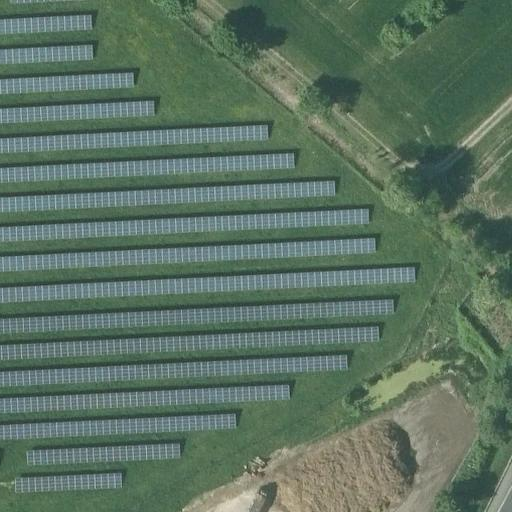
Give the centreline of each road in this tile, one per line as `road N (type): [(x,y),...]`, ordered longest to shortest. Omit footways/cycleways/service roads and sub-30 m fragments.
road 1 (track): [(511,265),(205,0)]
road 2 (track): [(511,99),(420,185)]
